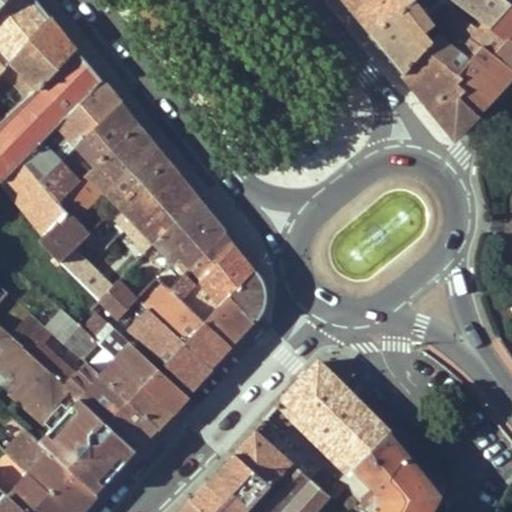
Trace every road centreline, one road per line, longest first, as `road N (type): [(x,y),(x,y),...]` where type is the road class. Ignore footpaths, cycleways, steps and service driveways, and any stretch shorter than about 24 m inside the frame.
road 1 (secondary): [(125,511),(308,305)]
road 2 (secondary): [(85,0),(242,195)]
road 3 (residential): [(410,153),(392,104),(304,0)]
road 4 (residential): [(398,380),(487,482),(470,511)]
